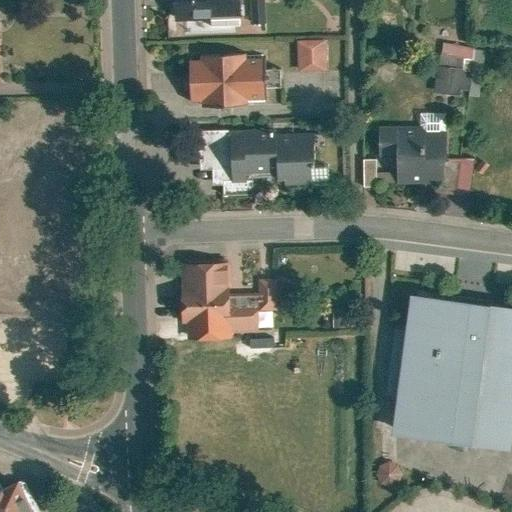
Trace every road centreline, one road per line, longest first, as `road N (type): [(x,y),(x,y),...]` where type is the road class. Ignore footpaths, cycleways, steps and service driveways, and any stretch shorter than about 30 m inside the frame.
road 1 (tertiary): [(131,218),(139,480)]
road 2 (tertiary): [(123,0),(131,218)]
road 3 (residential): [(345,214),(131,218)]
road 4 (residential): [(348,0),(345,214)]
road 5 (residential): [(511,236),(345,214)]
road 6 (tertiary): [(139,480),(0,430)]
